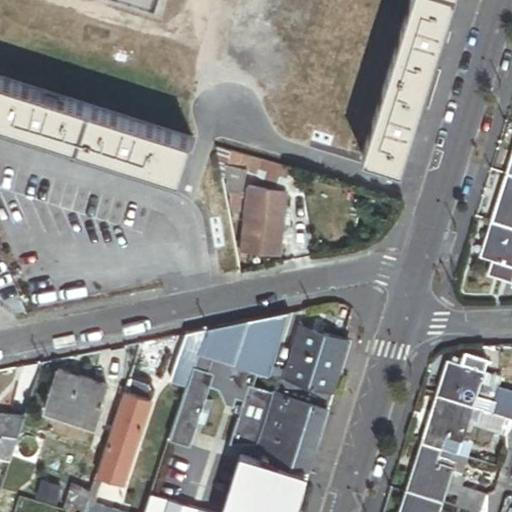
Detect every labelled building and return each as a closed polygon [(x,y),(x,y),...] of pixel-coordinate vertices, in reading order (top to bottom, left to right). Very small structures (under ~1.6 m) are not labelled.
[(405,0),(356,160),(396,173),(449,0),(405,0)] [(0,81),(0,124),(173,184),(186,144),(0,81)] [(254,172),(258,160),(230,151),(215,148),(219,164),(225,166),(246,172),(253,174),(254,172)] [(305,186),(308,174),(258,160),(254,172),(305,186)] [(242,197),(246,172),(225,166),(226,195),(242,197)] [(511,228),(511,176),(506,175),(491,222),(511,228)] [(246,185),(243,216),(272,218),(283,220),(286,189),(246,185)] [(238,212),(242,197),(226,195),(227,210),(238,212)] [(271,225),(272,218),(243,216),(239,254),(268,257),(271,225)] [(511,228),(491,222),(480,259),(489,262),(485,277),(511,285),(511,284),(511,228)] [(271,225),(268,257),(280,258),(283,226),(271,225)] [(286,313),(245,321),(232,364),(267,374),(286,313)] [(204,330),(197,352),(232,364),(245,321),(204,330)] [(298,326),(281,379),(328,393),(335,373),(345,340),(298,326)] [(195,359),(197,352),(204,330),(183,334),(168,378),(184,384),(192,359),(195,359)] [(168,441),(188,447),(196,421),(202,423),(209,401),(203,399),(207,387),(216,390),(222,400),(232,404),(234,399),(241,401),(227,445),(254,444),(275,377),(267,374),(232,364),(197,352),(195,359),(168,441)] [(447,360),(436,395),(473,406),(478,392),(488,395),(494,376),(498,362),(465,352),(463,358),(461,364),(452,361),(447,360)] [(461,364),(463,358),(454,355),(452,361),(461,364)] [(58,369),(45,409),(94,426),(108,385),(58,369)] [(478,392),(473,406),(482,409),(491,412),(493,405),(501,378),(494,376),(488,395),(478,392)] [(129,377),(124,392),(151,401),(154,391),(151,384),(129,377)] [(328,393),(281,379),(275,377),(254,444),(253,450),(280,458),(289,461),(288,467),(304,472),(328,393)] [(124,392),(97,474),(124,483),(151,401),(124,392)] [(473,406),(436,395),(422,442),(459,454),(463,439),(473,406)] [(511,411),(493,405),(491,412),(511,418),(511,411)] [(508,435),(511,428),(511,418),(491,412),(482,409),(477,425),(508,435)] [(0,453),(11,455),(23,419),(0,415),(0,453)] [(463,439),(459,454),(469,457),(473,442),(463,439)] [(453,472),(459,454),(422,442),(407,490),(444,502),(477,511),(488,511),(487,494),(463,485),(466,476),(463,476),(453,472)] [(0,461),(9,463),(11,455),(0,453),(0,461)] [(294,511),(296,510),(298,505),(300,500),(301,493),(301,485),(302,478),(304,472),(288,467),(289,461),(280,458),(278,464),(242,453),(223,511),(206,511),(151,494),(144,511),(294,511)] [(459,454),(453,472),(463,476),(469,457),(459,454)] [(84,511),(89,500),(91,492),(63,483),(55,508),(64,510),(70,511),(84,511)] [(440,511),(444,502),(407,490),(400,511),(440,511)] [(84,511),(127,511),(89,500),(84,511)]
